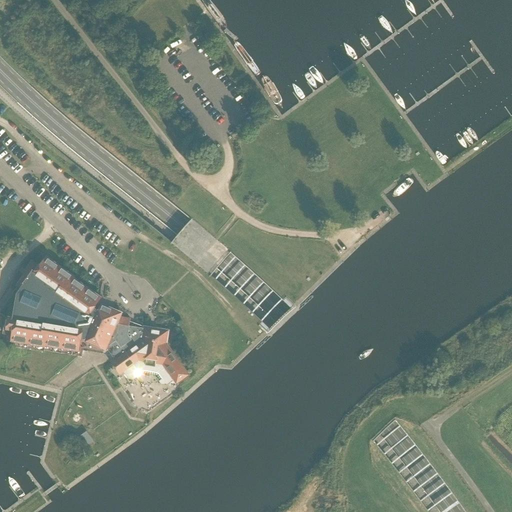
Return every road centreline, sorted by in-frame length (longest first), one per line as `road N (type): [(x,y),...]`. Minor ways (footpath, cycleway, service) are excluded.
road 1 (trunk): [(452,511),(388,428),(285,317),(0,71)]
road 2 (unclassified): [(388,211),(357,235),(280,232),(250,220),(178,161),(53,0)]
road 3 (unclassified): [(116,282),(0,166)]
